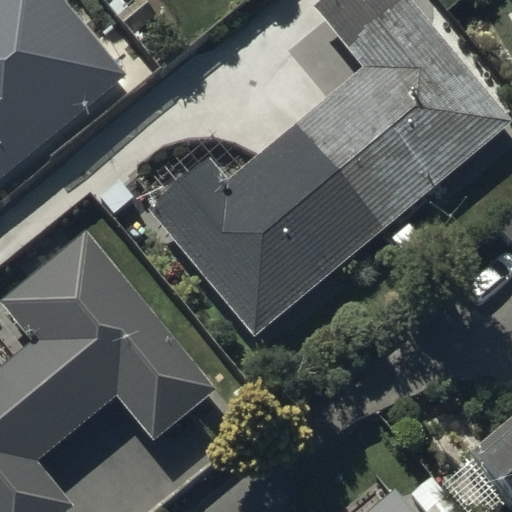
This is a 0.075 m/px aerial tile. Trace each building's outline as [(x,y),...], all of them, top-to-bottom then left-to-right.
[(53,0),(0,0),(0,193),(127,90),(53,0)] [(511,131),(401,0),(338,0),(315,20),(365,80),(298,134),(387,240),(511,135),(511,131)] [(387,240),(298,134),(227,193),(210,172),(149,223),(256,350),(387,240)] [(511,223),(496,238),(511,255),(511,223)] [(35,355),(18,368),(79,442),(116,410),(154,456),(219,403),(86,243),(0,314),(35,355)] [(70,511),(39,474),(79,442),(18,368),(1,382),(0,380),(0,511),(70,511)] [(511,511),(511,432),(469,469),(505,511),(511,511)]
